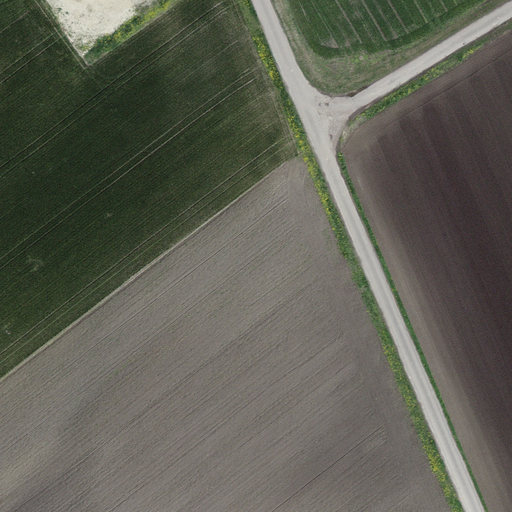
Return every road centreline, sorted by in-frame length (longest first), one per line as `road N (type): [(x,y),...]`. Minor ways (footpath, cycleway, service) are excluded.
road 1 (track): [(475,511),(320,129)]
road 2 (track): [(320,129),(511,14)]
road 3 (track): [(320,129),(264,0)]
